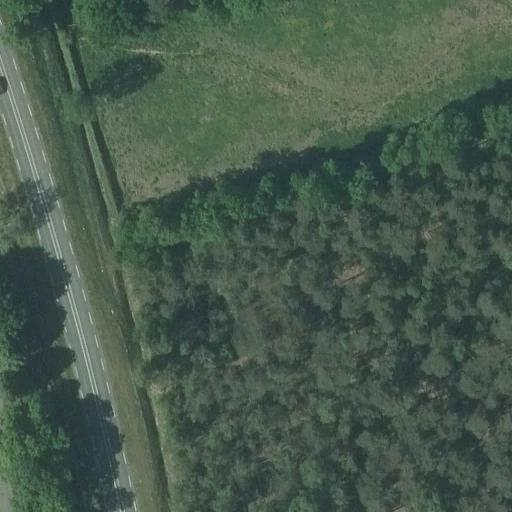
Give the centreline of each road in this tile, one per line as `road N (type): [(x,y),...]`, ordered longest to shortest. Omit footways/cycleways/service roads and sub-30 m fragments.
road 1 (primary): [(120,511),(51,210),(0,59)]
road 2 (unclassified): [(14,511),(0,389)]
